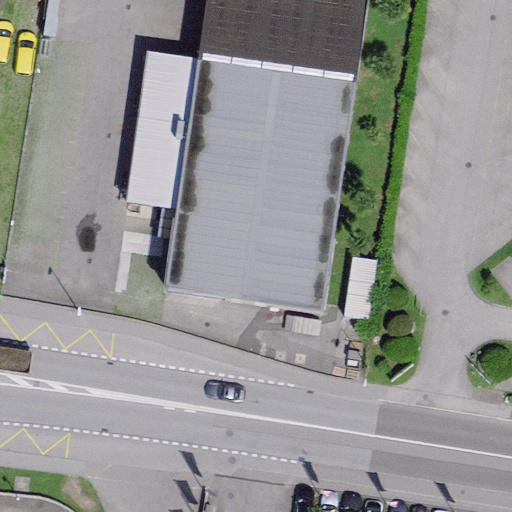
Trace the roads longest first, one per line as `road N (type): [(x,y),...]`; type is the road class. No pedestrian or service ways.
road 1 (primary): [(511,461),(0,382)]
road 2 (unknown): [(77,0),(51,187)]
